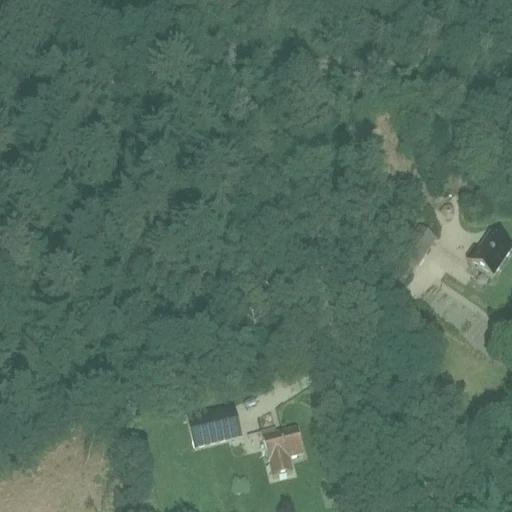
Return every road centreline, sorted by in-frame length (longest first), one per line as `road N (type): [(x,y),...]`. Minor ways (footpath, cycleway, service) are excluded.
road 1 (unclassified): [(511,111),(0,6)]
road 2 (track): [(324,307),(227,155),(170,41)]
road 3 (track): [(324,307),(312,70)]
road 4 (track): [(387,511),(324,307)]
